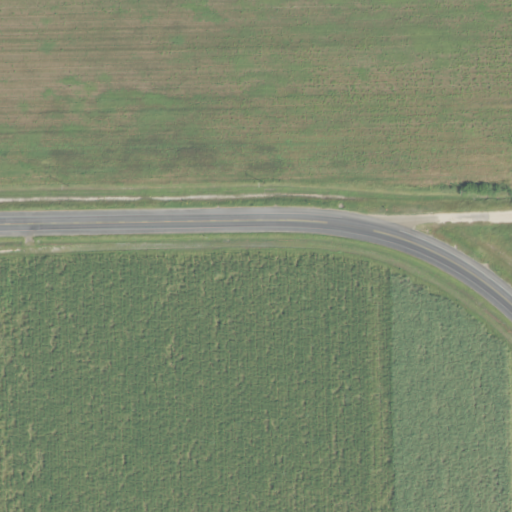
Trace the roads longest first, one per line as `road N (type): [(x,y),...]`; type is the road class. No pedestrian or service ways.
road 1 (secondary): [(0,220),(309,211)]
road 2 (secondary): [(511,292),(445,245),(393,225),(309,211)]
road 3 (residential): [(309,211),(511,205)]
